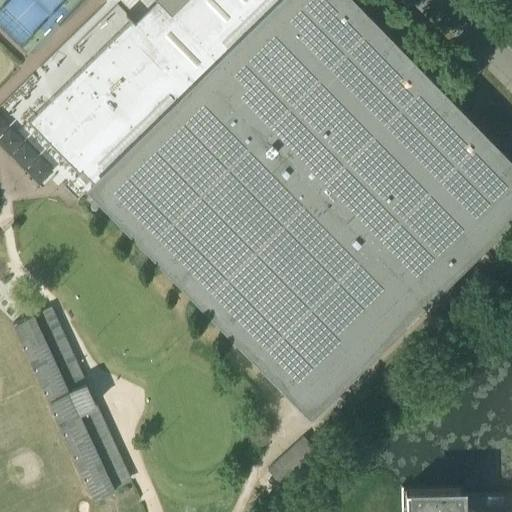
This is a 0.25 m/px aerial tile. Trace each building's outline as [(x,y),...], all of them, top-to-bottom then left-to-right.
[(156,0),(170,13),(155,28),(147,35),(126,14),(125,15),(131,20),(28,122),(78,172),(74,175),(75,176),(85,167),(97,179),(90,186),(310,410),(503,221),(511,212),(511,162),(352,0),(156,0)] [(93,498),(131,480),(50,306),(12,323),(93,498)] [(284,487),(319,455),(304,439),(303,437),(267,469),(274,476),(284,487)] [(402,490),(402,486),(401,486),(401,511),(494,511),(494,493),(462,494),(462,488),(402,490)] [(511,511),(511,493),(494,493),(494,511),(511,511)]
